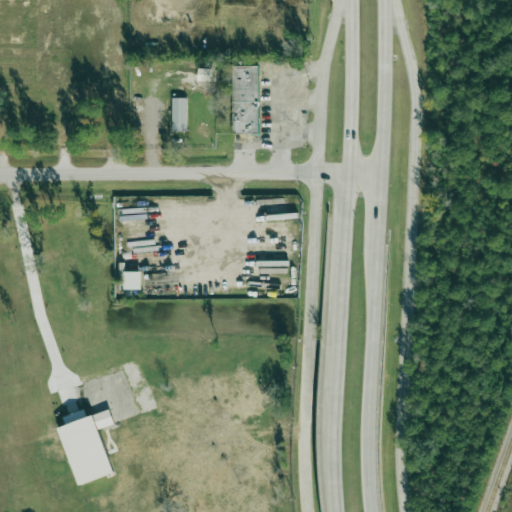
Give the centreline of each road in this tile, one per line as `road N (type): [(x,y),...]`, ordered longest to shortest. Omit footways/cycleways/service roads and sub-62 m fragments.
road 1 (secondary): [(318,172),(304,443),(308,511),(400,494),(417,105),(394,0)]
road 2 (secondary): [(348,172),(328,419),(333,511)]
road 3 (tertiary): [(0,174),(318,172)]
road 4 (secondary): [(371,511),(378,243)]
road 5 (secondary): [(381,173),(384,0)]
road 6 (secondary): [(351,0),(348,172)]
road 7 (secondary): [(340,0),(320,135)]
